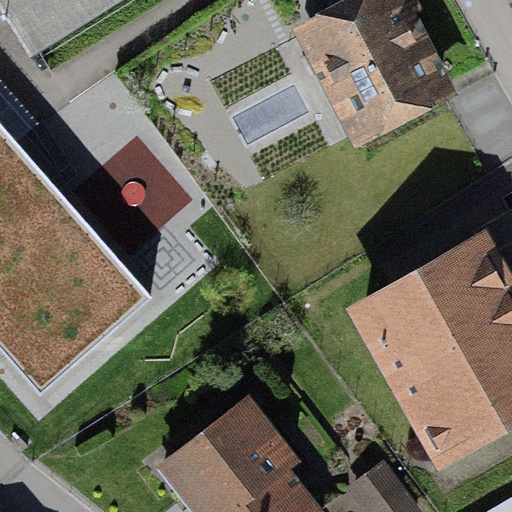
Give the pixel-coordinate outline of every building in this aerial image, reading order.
[(0,0),(0,2),(28,47),(103,0),(0,0)] [(343,0),(345,4),(298,29),(348,127),(437,81),(395,0),(343,0)] [(148,281),(0,112),(0,338),(36,379),(148,281)] [(511,295),(482,244),(365,312),(448,453),(511,415),(511,295)] [(303,511),(232,419),(169,467),(204,511),(303,511)] [(407,511),(372,460),(329,490),(344,511),(407,511)] [(511,511),(511,502),(495,511),(511,511)]
